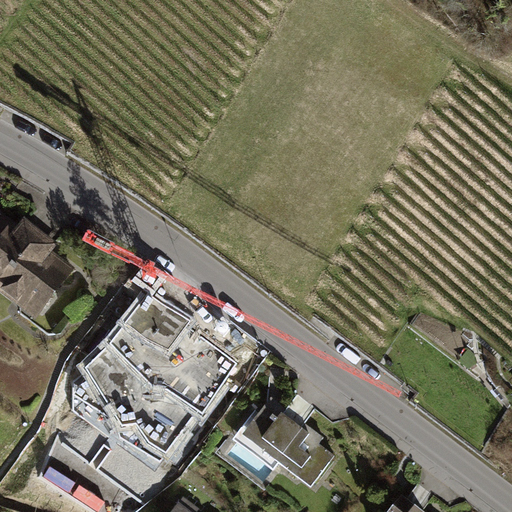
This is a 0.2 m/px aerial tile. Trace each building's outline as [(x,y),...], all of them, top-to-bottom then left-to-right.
[(80,277),(0,211),(0,299),(37,330),(80,277)] [(104,367),(160,410),(203,353),(146,311),(104,367)] [(481,364),(469,353),(459,367),(486,388),(481,364)] [(340,462),(268,407),(238,445),(311,500),(340,462)] [(422,511),(401,496),(389,511),(422,511)]
